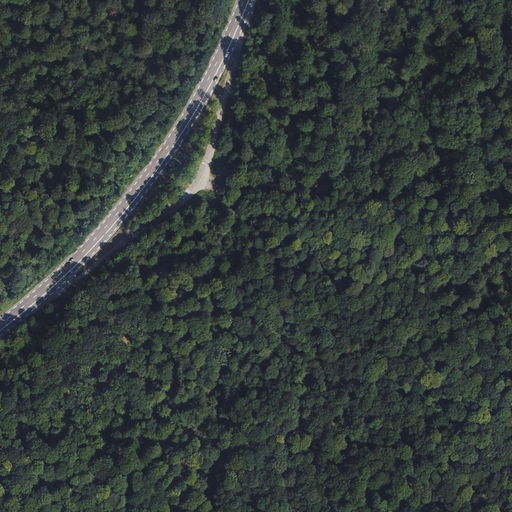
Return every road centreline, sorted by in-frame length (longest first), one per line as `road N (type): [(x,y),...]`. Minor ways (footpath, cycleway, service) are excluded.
road 1 (primary): [(0,327),(136,193),(194,108),(246,0)]
road 2 (track): [(222,178),(465,0)]
road 3 (track): [(222,178),(269,189),(511,195)]
road 4 (track): [(0,175),(235,182)]
road 5 (unknown): [(511,356),(391,511)]
road 6 (track): [(138,511),(0,398)]
